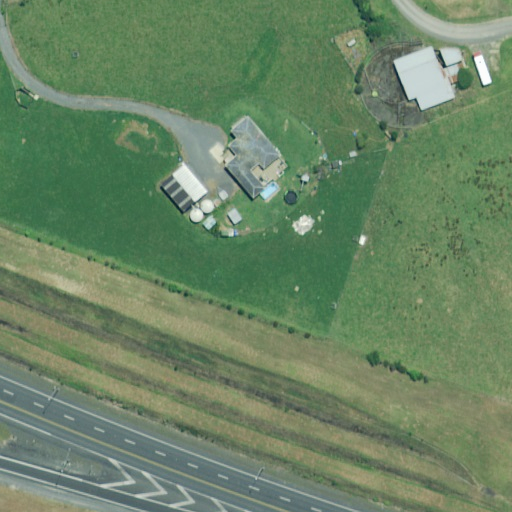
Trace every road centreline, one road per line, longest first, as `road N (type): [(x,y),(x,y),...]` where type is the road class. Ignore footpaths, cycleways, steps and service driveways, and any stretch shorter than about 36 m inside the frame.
road 1 (trunk): [(0,397),(293,511)]
road 2 (trunk): [(177,511),(0,461)]
